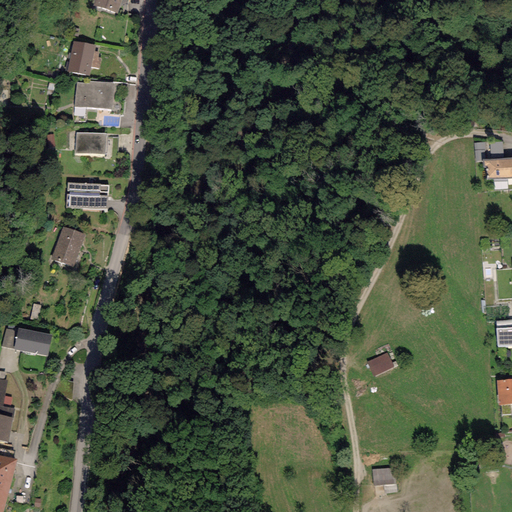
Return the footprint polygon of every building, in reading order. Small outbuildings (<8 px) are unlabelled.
[(122,0),(94,0),(93,5),(117,14),(122,0)] [(96,45),(73,41),(67,71),(89,75),(91,67),(100,69),(102,59),(98,58),(99,53),(94,52),(96,45)] [(77,82),(74,107),(113,111),(115,83),(90,81),(90,84),(77,82)] [(106,134),(76,133),(76,153),(106,154),(106,134)] [(503,158),(502,142),(474,143),(475,162),(482,162),(482,159),(490,159),(503,158)] [(490,159),(482,159),(482,162),(482,168),(488,168),(488,179),(511,178),(511,158),(503,158),(490,159)] [(100,184),(67,183),(66,207),(107,209),(108,186),(100,185),(100,184)] [(65,230),(54,260),(74,267),(85,238),(65,230)] [(511,327),(496,329),(497,346),(511,345),(511,327)] [(7,328),(2,347),(46,358),(50,339),(7,328)] [(378,354),(355,364),(363,381),(385,370),(378,354)] [(511,379),(497,381),(498,405),(511,404),(511,379)] [(15,409),(3,406),(0,406),(0,440),(9,442),(15,409)] [(0,456),(0,483),(10,486),(16,460),(0,456)] [(395,469),(373,471),(375,488),(384,487),(385,494),(398,493),(395,469)] [(0,483),(0,511),(2,511),(10,486),(0,483)]
